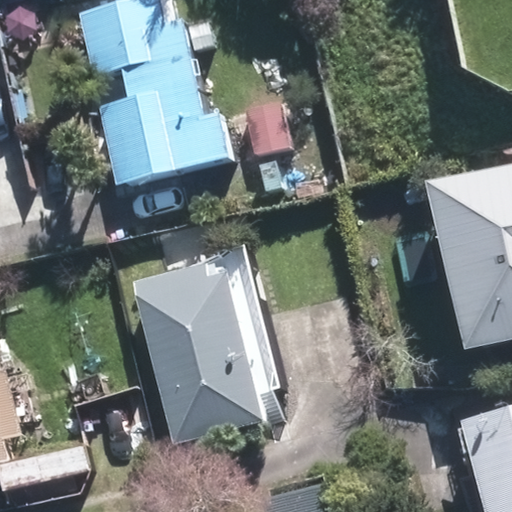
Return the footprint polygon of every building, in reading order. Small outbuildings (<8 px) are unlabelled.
[(168,0),(134,0),(84,10),(96,71),(125,66),(131,98),(103,103),(119,182),(232,160),(222,111),(207,114),(188,20),(173,23),(168,0)] [(243,107),(251,152),(287,143),(279,99),(243,107)] [(274,162),(255,165),(259,190),(279,186),(274,162)] [(465,350),(511,340),(511,163),(429,181),(465,350)] [(176,436),(269,415),(232,250),(139,271),(176,436)] [(0,365),(0,459),(1,459),(8,486),(99,464),(92,437),(14,455),(9,434),(28,429),(12,363),(0,365)] [(511,511),(511,402),(465,414),(490,511),(511,511)] [(350,511),(341,467),(267,485),(273,511),(350,511)]
